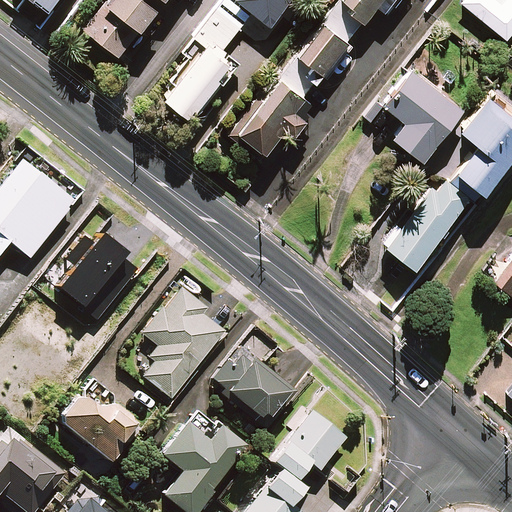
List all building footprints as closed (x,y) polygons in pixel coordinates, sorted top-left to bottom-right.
[(41,0),(54,10),(61,0),(41,0)] [(157,6),(149,0),(106,0),(84,27),(118,54),(157,6)] [(287,0),(240,0),(269,23),(287,0)] [(337,0),(361,19),(375,3),(385,12),(395,0),(337,0)] [(511,0),(461,0),(461,1),(505,37),(511,28),(511,0)] [(220,50),(241,24),(217,5),(193,34),(200,39),(170,76),(175,81),(164,94),(189,113),(232,60),(220,50)] [(298,52),(312,63),(305,72),(316,80),(325,68),(348,39),(323,20),(298,52)] [(445,74),(417,54),(382,100),(403,116),(391,133),(422,156),(461,105),(436,86),(445,74)] [(303,92),(279,74),(237,128),(264,149),(281,127),(290,134),(305,115),(292,106),(303,92)] [(511,151),(511,101),(492,86),(460,126),(477,139),(456,166),(483,188),(511,151)] [(71,200),(20,159),(0,183),(0,247),(6,239),(27,256),(71,200)] [(435,189),(429,184),(399,221),(395,218),(380,237),(414,263),(465,198),(442,180),(435,189)] [(47,285),(94,320),(135,264),(89,230),(83,238),(76,233),(58,258),(64,262),(47,285)] [(511,256),(494,279),(511,292),(511,256)] [(204,307),(176,285),(140,332),(156,344),(147,355),(153,360),(141,375),(168,396),(220,330),(199,313),(204,307)] [(293,390),(243,349),(216,381),(266,423),(293,390)] [(88,400),(77,391),(56,418),(105,457),(133,421),(110,402),(88,400)] [(341,435),(304,406),(289,427),(293,430),(270,459),(279,465),(264,485),(287,503),(301,484),(292,478),(306,460),(316,468),(341,435)] [(205,437),(182,420),(158,452),(178,467),(160,491),(187,511),(189,511),(243,441),(217,422),(205,437)] [(29,511),(63,471),(8,426),(0,435),(0,491),(25,511),(29,511)] [(114,511),(83,487),(63,511),(114,511)] [(287,511),(256,487),(237,511),(287,511)]
